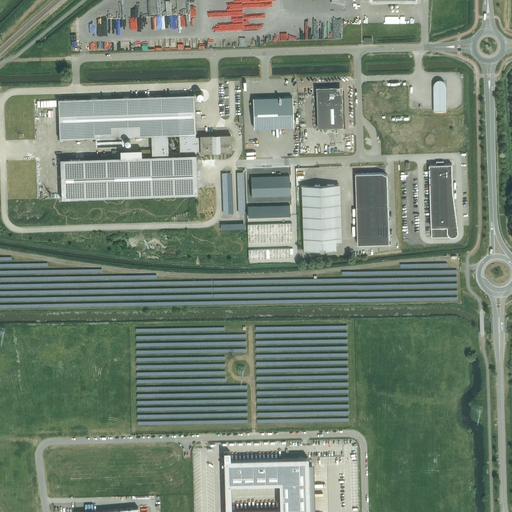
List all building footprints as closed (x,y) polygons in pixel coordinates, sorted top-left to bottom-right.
[(446,89),(446,84),(444,81),(442,80),(441,79),(439,79),(438,79),(436,80),(435,81),(434,82),(433,84),(433,89),(433,97),(433,105),(433,108),(433,112),(446,112),(446,108),(446,105),(446,97),(446,89)] [(337,90),(337,87),(316,88),(317,128),(340,127),(343,127),(342,92),(337,92),(337,90)] [(216,136),(201,136),(201,137),(196,137),(194,94),(58,99),(59,139),(99,138),(99,146),(124,145),(123,137),(151,136),(152,150),(120,151),(120,157),(60,159),(61,199),(198,194),(196,152),(201,151),(201,152),(231,151),(231,135),(216,136)] [(281,97),(279,97),(275,97),(269,97),(262,98),(256,98),(253,98),(254,128),(257,128),(264,128),(270,128),(277,127),(283,127),(290,127),(293,127),(292,97),(284,97),(281,97)] [(458,231),(458,230),(457,226),(454,226),(453,193),(452,164),(444,164),(444,161),(436,161),(437,164),(429,165),(432,237),(453,236),(454,236),(455,236),(456,235),(457,234),(458,233),(458,232),(458,231)] [(390,243),(389,243),(389,218),(387,174),(382,172),(356,173),(357,243),(390,243)] [(333,185),(301,185),(303,250),(336,249),(335,241),(333,185)] [(110,452),(65,453),(65,481),(80,480),(80,492),(111,491),(110,452)] [(230,460),(230,452),(224,452),(225,498),(225,511),(309,511),(309,506),(309,501),(309,497),(309,492),(309,487),(309,483),(308,478),(308,473),(308,469),(308,463),(308,457),(280,458),(276,458),(272,458),(268,458),(264,459),(260,459),(256,459),(252,459),(248,459),(244,459),(240,459),(236,459),(232,460),(230,460)]
